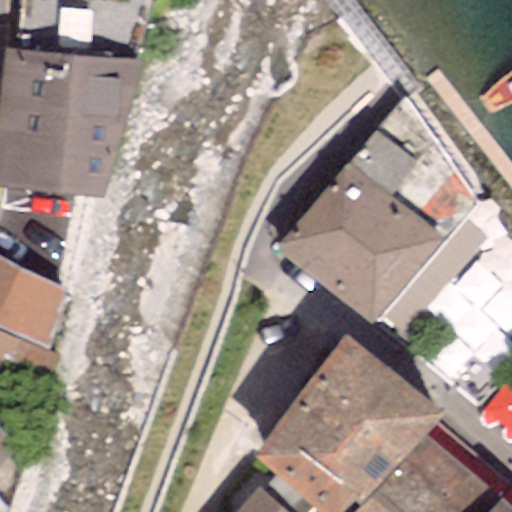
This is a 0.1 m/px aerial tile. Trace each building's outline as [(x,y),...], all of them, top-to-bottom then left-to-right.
[(91,190),(103,191),(154,0),(25,0),(7,181),(91,190)] [(292,256),(374,320),(443,241),(475,202),(406,101),(353,165),(282,249),(292,256)] [(0,317),(57,345),(68,281),(0,248),(0,317)] [(0,326),(0,379),(45,423),(58,356),(0,326)] [(261,456),(283,475),(313,501),(325,511),(341,511),(440,414),(420,397),(346,340),(261,456)] [(511,370),(494,384),(511,407),(511,370)] [(490,511),(502,500),(491,490),(431,433),(355,511),(490,511)] [(0,437),(0,493),(8,503),(18,487),(30,459),(13,439),(6,445),(0,437)] [(303,511),(313,501),(283,475),(266,495),(286,511),(303,511)] [(286,511),(266,495),(260,489),(239,511),(286,511)] [(0,511),(3,511),(8,503),(0,493),(0,511)] [(511,511),(511,509),(502,500),(490,511),(511,511)]
